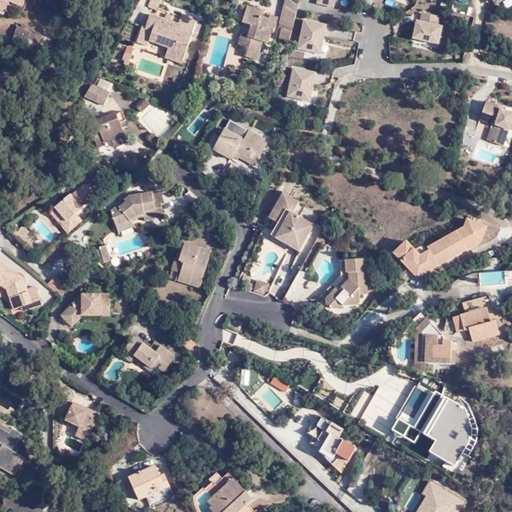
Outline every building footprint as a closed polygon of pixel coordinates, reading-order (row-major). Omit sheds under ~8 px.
[(0,0),(0,7),(7,11),(13,1),(22,6),(25,0),(0,0)] [(151,0),(148,7),(158,11),(161,0),(151,0)] [(251,18),(257,4),(253,2),(247,18),(251,18)] [(267,8),(257,4),(251,18),(255,19),(254,24),(248,22),(242,43),(251,47),(249,54),(260,58),(266,40),(270,41),(273,30),(277,31),(281,17),(273,14),(271,18),(271,21),(263,19),(264,15),(267,8)] [(295,25),(298,11),(287,5),(283,21),(287,22),(295,25)] [(155,32),(152,40),(151,42),(170,49),(168,58),(184,63),(198,21),(183,15),(179,26),(173,24),(166,22),(153,17),(148,29),(155,32)] [(166,22),(173,24),(175,18),(168,15),(166,22)] [(417,18),(411,44),(438,51),(444,25),(417,18)] [(302,19),(299,51),(323,53),(327,21),(302,19)] [(286,28),(293,30),(295,25),(287,22),(286,28)] [(18,30),(17,29),(11,43),(32,50),(34,45),(36,45),(39,39),(25,32),(27,28),(21,26),(18,30)] [(281,35),(291,39),(293,30),(286,28),(283,27),(281,35)] [(144,38),(152,40),(155,32),(148,29),(144,38)] [(229,42),(215,40),(213,53),(226,56),(229,42)] [(129,64),(135,48),(127,45),(121,61),(129,64)] [(240,85),(243,76),(244,69),(235,66),(231,81),(240,85)] [(311,103),(318,71),(293,66),(286,97),(311,103)] [(111,91),(114,82),(100,78),(97,87),(111,91)] [(105,107),(109,97),(102,94),(98,104),(105,107)] [(172,117),(154,102),(140,119),(163,137),(173,125),(168,122),(172,117)] [(504,146),(511,122),(511,112),(506,110),(507,108),(487,102),(480,119),(495,125),(494,129),(492,128),(487,140),(504,146)] [(115,144),(127,140),(121,126),(127,123),(122,114),(98,124),(97,122),(88,125),(97,142),(103,138),(107,145),(114,143),(115,144)] [(253,143),(257,136),(248,132),(243,142),(224,133),(214,154),(230,161),(232,158),(235,153),(240,155),(239,157),(256,164),(263,147),(253,143)] [(267,141),(257,136),(253,143),(263,147),(267,141)] [(129,144),(127,140),(115,144),(117,149),(129,144)] [(69,233),(83,221),(78,214),(83,209),(81,207),(92,198),(94,192),(90,188),(84,188),(73,196),(70,195),(56,206),(67,220),(62,225),(69,233)] [(158,213),(166,212),(165,201),(157,202),(155,191),(130,194),(126,198),(128,200),(119,208),(118,205),(112,208),(118,223),(133,218),(135,222),(141,217),(141,214),(145,214),(147,220),(159,218),(158,213)] [(301,247),(319,212),(299,202),(300,199),(284,191),(269,217),(279,222),(274,233),(301,247)] [(50,210),(62,225),(67,220),(56,206),(50,210)] [(416,276),(462,254),(488,230),(473,213),(452,232),(437,239),(422,253),(409,239),(405,240),(395,250),(398,256),(416,276)] [(133,218),(118,223),(121,232),(137,226),(135,222),(133,218)] [(30,231),(22,226),(18,232),(15,230),(12,234),(36,254),(42,246),(27,234),(30,231)] [(172,276),(179,278),(186,262),(181,261),(187,242),(183,241),(172,276)] [(186,262),(179,278),(202,285),(213,250),(187,242),(181,261),(186,262)] [(103,253),(110,250),(107,243),(101,246),(103,253)] [(113,257),(110,250),(103,253),(106,260),(113,257)] [(368,291),(366,257),(344,258),(345,270),(349,272),(348,280),(340,274),(332,285),(338,289),(341,286),(345,289),(337,297),(330,292),(324,300),(332,307),(343,308),(347,303),(357,304),(360,301),(360,291),(368,291)] [(502,272),(501,259),(484,261),(485,274),(502,272)] [(22,303),(24,308),(34,305),(30,288),(20,290),(16,277),(0,268),(0,295),(3,307),(12,305),(22,303)] [(47,287),(64,296),(71,285),(54,275),(47,287)] [(270,281),(260,277),(255,289),(266,292),(270,281)] [(62,314),(70,325),(79,318),(98,317),(98,314),(106,314),(107,298),(78,298),(80,304),(73,303),(62,314)] [(475,343),(502,335),(499,323),(495,324),(492,312),(495,311),(493,298),(466,305),(469,316),(464,317),(468,332),(472,331),(475,343)] [(67,328),(70,325),(62,314),(58,317),(67,328)] [(456,366),(457,350),(451,349),(444,337),(446,333),(429,317),(420,326),(416,362),(456,366)] [(461,334),(468,332),(464,317),(457,319),(461,334)] [(187,346),(192,338),(190,336),(183,343),(187,346)] [(133,357),(155,372),(157,369),(163,373),(174,359),(153,343),(149,349),(132,338),(122,351),(132,358),(133,357)] [(197,343),(192,338),(187,346),(190,350),(197,343)] [(130,362),(131,360),(132,358),(122,351),(119,354),(130,362)] [(152,376),(155,372),(133,357),(132,358),(131,360),(152,376)] [(286,393),(291,385),(271,373),(266,380),(286,393)] [(430,420),(426,447),(443,457),(448,428),(438,423),(440,411),(462,414),(463,403),(427,393),(424,418),(430,420)] [(73,435),(85,441),(96,415),(80,407),(82,403),(71,398),(62,418),(78,424),(73,435)] [(96,415),(98,410),(82,403),(80,407),(96,415)] [(333,462),(340,454),(348,460),(358,448),(341,434),(343,430),(322,413),(302,436),(333,462)] [(0,456),(15,467),(26,450),(22,447),(34,430),(27,425),(28,423),(23,419),(19,424),(15,420),(11,425),(0,418),(0,456)] [(420,444),(426,447),(430,420),(424,418),(420,444)] [(213,499),(216,504),(218,508),(215,510),(217,511),(237,511),(244,507),(241,502),(255,492),(237,466),(230,472),(224,464),(217,470),(219,475),(207,483),(216,496),(213,499)] [(143,491),(136,495),(146,508),(151,504),(156,511),(159,511),(174,501),(170,496),(166,499),(163,494),(171,488),(166,480),(160,484),(152,473),(138,484),(143,491)] [(459,511),(466,501),(431,480),(411,511),(459,511)] [(132,489),(136,495),(143,491),(138,484),(132,489)] [(415,511),(420,495),(412,492),(407,508),(415,511)]
